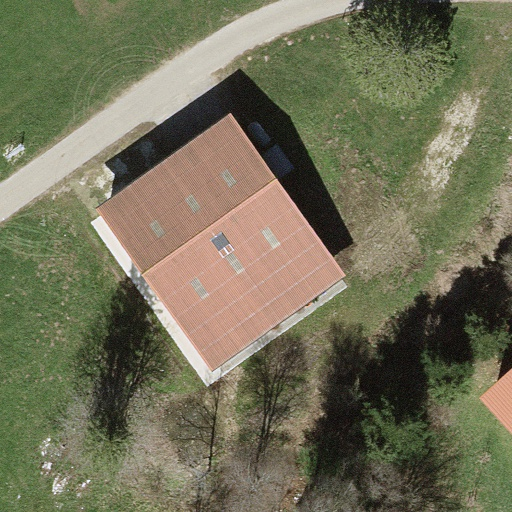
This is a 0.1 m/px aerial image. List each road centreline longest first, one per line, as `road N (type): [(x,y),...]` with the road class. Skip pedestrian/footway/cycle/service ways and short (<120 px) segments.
road 1 (track): [(334,0),(250,29),(0,200)]
road 2 (track): [(350,306),(421,211),(468,113),(498,0)]
